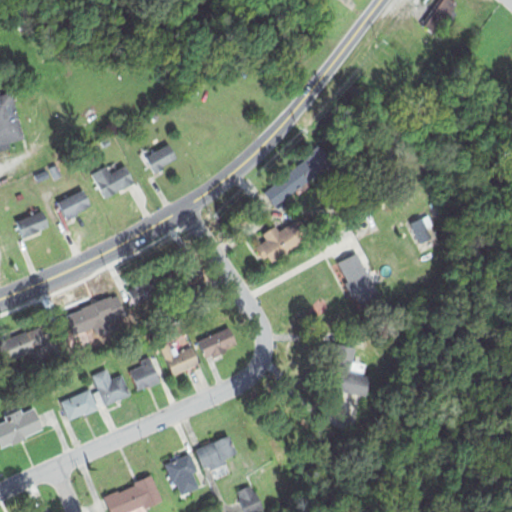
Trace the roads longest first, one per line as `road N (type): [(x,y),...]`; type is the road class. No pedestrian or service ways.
road 1 (residential): [(0,297),(129,240),(219,186),(293,114),(379,0)]
road 2 (residential): [(0,490),(259,367),(262,327),(188,207)]
